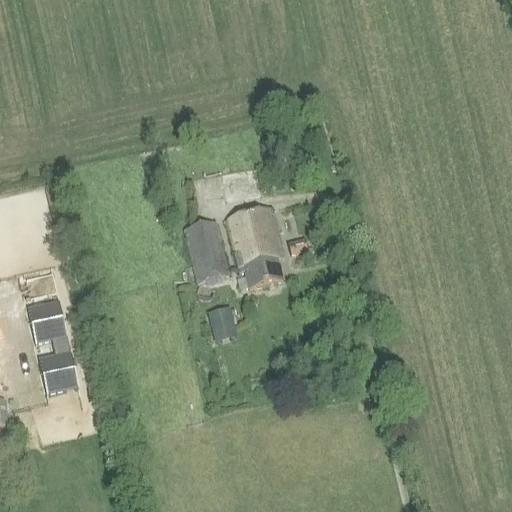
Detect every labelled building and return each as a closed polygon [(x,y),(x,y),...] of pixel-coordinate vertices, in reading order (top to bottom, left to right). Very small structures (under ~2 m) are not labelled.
[(277,262),(284,260),(272,211),(224,223),(236,273),(242,271),(248,294),(283,285),(277,262)] [(195,287),(227,279),(214,225),(181,233),(195,287)] [(307,255),(304,242),(287,246),(290,259),(307,255)] [(58,305),(26,313),(34,349),(51,345),(55,359),(38,363),(46,399),(78,391),(58,305)] [(214,346),(235,340),(228,311),(206,316),(214,346)]
